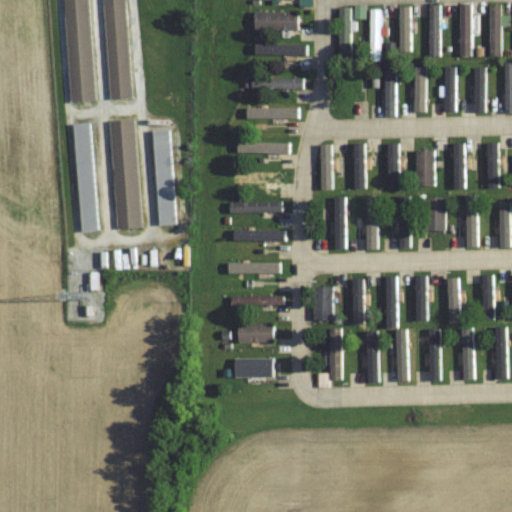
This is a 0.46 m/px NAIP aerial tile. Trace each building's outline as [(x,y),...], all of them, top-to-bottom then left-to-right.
[(64,0),(69,103),(94,102),(88,0),(64,0)] [(103,0),(109,100),(130,98),(124,0),(103,0)] [(461,3),(459,55),(470,56),(472,4),(461,3)] [(501,4),(490,4),(490,53),(501,53),(501,4)] [(438,5),(429,5),(429,55),(438,55),(438,5)] [(349,7),(339,7),(339,60),(349,60),(349,7)] [(370,62),(380,62),(380,9),(370,9),(370,62)] [(297,12),(254,12),(254,31),(297,31),(297,12)] [(312,39),(310,28),(299,29),(300,40),(312,39)] [(394,66),(385,66),(385,116),(394,116),(394,66)] [(303,78),(251,78),(251,89),(303,89),(303,78)] [(139,228),(134,120),(109,121),(115,229),(139,228)] [(96,231),(89,123),(73,124),(79,232),(96,231)] [(153,130),(157,226),(174,225),(170,129),(153,130)] [(416,186),(434,186),(434,151),(416,151),(416,186)] [(369,188),(369,155),(350,155),(350,188),(369,188)] [(282,172),(230,172),(230,182),(282,182),(282,172)] [(445,198),(426,198),(426,231),(445,231),(445,198)] [(345,250),(345,199),(325,199),(325,250),(345,250)] [(230,212),(282,212),(282,201),(230,201),(230,212)] [(237,249),(276,249),(276,230),(237,230),(237,249)] [(414,324),(427,324),(427,272),(414,272),(414,324)] [(314,321),(333,321),(333,287),(314,287),(314,321)] [(231,295),(231,306),(283,306),(283,295),(231,295)] [(273,343),(273,324),(238,324),(238,343),(273,343)] [(274,358),(227,358),(227,377),(274,377),(274,358)]
